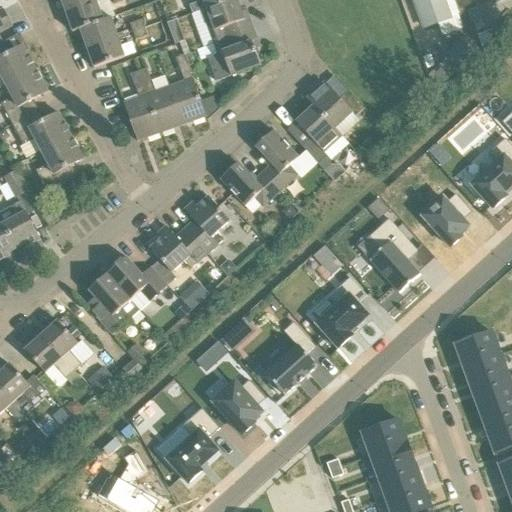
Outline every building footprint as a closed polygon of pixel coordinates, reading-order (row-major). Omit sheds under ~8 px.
[(62,0),(67,13),(98,2),(97,0),(62,0)] [(197,0),(198,3),(190,6),(193,13),(201,11),(230,0),(197,0)] [(205,47),(254,29),(250,18),(245,20),(237,0),(230,0),(201,11),(208,32),(200,35),(205,47)] [(404,0),(417,35),(453,23),(444,0),(404,0)] [(453,0),(462,26),(472,22),(469,12),(464,0),(453,0)] [(475,0),(464,0),(469,12),(478,9),(475,0)] [(105,21),(98,2),(67,13),(74,33),(81,30),(105,21)] [(0,35),(0,33),(13,26),(7,14),(1,18),(0,16),(0,44),(4,43),(0,35)] [(88,49),(120,38),(113,19),(105,21),(81,30),(88,49)] [(170,28),(180,25),(178,20),(168,23),(170,28)] [(134,33),(146,29),(143,21),(131,25),(134,33)] [(137,41),(149,37),(146,29),(134,33),(137,41)] [(259,42),(254,29),(205,47),(210,61),(208,62),(213,76),(215,75),(217,82),(262,66),(256,50),(261,49),(261,48),(256,49),(254,44),(259,42)] [(493,29),(478,35),(483,47),(495,37),(493,29)] [(95,69),(127,57),(120,38),(88,49),(95,69)] [(36,69),(24,47),(10,54),(4,43),(0,44),(0,77),(5,85),(36,69)] [(207,117),(200,99),(185,57),(177,60),(186,82),(171,88),(184,126),(207,117)] [(12,124),(40,110),(34,100),(48,92),(36,69),(5,85),(13,100),(2,105),(12,124)] [(184,126),(171,88),(156,93),(147,70),(140,73),(161,134),(184,126)] [(138,142),(161,134),(140,73),(132,76),(140,98),(125,104),(138,142)] [(314,107),(343,138),(360,123),(355,118),(365,109),(336,77),(327,85),(326,83),(307,99),(314,107)] [(350,146),(343,138),(314,107),(297,123),(312,139),(303,147),(319,165),(328,157),(332,161),(350,146)] [(41,152),(71,136),(60,114),(46,121),(40,110),(12,124),(24,147),(21,149),(27,159),(41,152)] [(7,139),(8,135),(9,134),(6,130),(0,132),(0,137),(2,142),(7,139)] [(290,168),(300,159),(275,131),(257,148),(273,165),(264,173),(282,193),(299,177),(290,168)] [(38,172),(49,193),(76,179),(70,167),(84,159),(71,136),(41,152),(48,166),(38,172)] [(466,185),(489,210),(503,198),(498,192),(511,180),(511,169),(498,155),(466,185)] [(264,173),(255,181),(239,164),(222,180),(248,208),(256,201),(264,210),(282,193),(264,173)] [(5,179),(16,200),(28,194),(17,173),(5,179)] [(219,234),(232,223),(209,197),(198,208),(194,203),(185,211),(195,221),(186,230),(210,256),(220,247),(219,247),(225,241),(219,234)] [(419,223),(446,253),(466,235),(459,227),(468,219),(452,201),(443,209),(439,204),(419,223)] [(42,240),(27,212),(26,213),(21,204),(10,209),(15,219),(4,225),(17,250),(25,245),(27,248),(42,240)] [(289,221),(298,214),(290,205),(285,210),(285,216),(289,221)] [(372,262),(401,295),(422,277),(408,261),(419,252),(391,220),(371,238),(384,251),(372,262)] [(17,250),(4,225),(0,226),(0,262),(10,257),(9,254),(17,250)] [(210,256),(186,230),(176,238),(167,227),(159,234),(162,239),(151,249),(161,260),(152,268),(170,287),(178,280),(173,275),(186,263),(192,270),(198,265),(199,266),(210,256)] [(152,268),(143,276),(127,258),(109,275),(133,302),(142,295),(150,304),(170,287),(152,268)] [(238,269),(232,263),(226,263),(221,268),(229,277),(238,269)] [(141,311),(133,302),(109,275),(90,291),(96,299),(87,307),(113,336),(131,320),(135,324),(143,317),(140,313),(141,311)] [(338,308),(318,326),(339,349),(353,337),(351,334),(370,317),(359,305),(368,297),(352,279),(330,299),(338,308)] [(192,309),(209,293),(198,282),(181,298),(192,309)] [(186,306),(176,315),(182,322),(192,312),(186,306)] [(71,352),(79,344),(59,322),(48,332),(45,328),(39,333),(75,372),(83,365),(71,352)] [(298,347),(265,377),(283,397),(317,367),(306,355),(315,347),(299,330),(290,338),(298,347)] [(39,333),(35,337),(33,338),(37,342),(26,352),(48,376),(56,369),(66,380),(75,372),(39,333)] [(494,333),(457,347),(465,368),(502,355),(494,333)] [(128,354),(134,361),(143,370),(149,364),(142,357),(145,355),(137,346),(128,354)] [(502,355),(465,368),(473,390),(509,377),(502,355)] [(143,370),(134,361),(123,371),(132,380),(143,370)] [(0,385),(27,416),(43,402),(11,365),(0,374),(0,385)] [(98,392),(114,379),(104,367),(88,381),(98,392)] [(511,383),(509,377),(473,390),(481,411),(511,399),(511,383)] [(242,432),(253,423),(250,419),(259,411),(255,406),(264,398),(248,380),(239,388),(235,384),(215,402),(242,432)] [(0,417),(6,412),(8,410),(19,423),(27,416),(0,385),(0,417)] [(511,399),(481,411),(488,433),(511,423),(511,399)] [(74,417),(83,409),(82,407),(79,404),(78,403),(71,403),(66,408),(70,412),(74,417)] [(53,417),(61,426),(61,427),(70,418),(62,409),(53,417)] [(188,481),(202,468),(200,467),(218,450),(208,438),(217,430),(201,412),(184,426),(192,435),(167,457),(188,481)] [(467,435),(478,431),(473,415),(462,419),(467,435)] [(511,423),(488,433),(497,455),(511,449),(511,423)] [(375,457),(409,445),(401,424),(368,434),(375,457)] [(32,452),(34,453),(34,454),(44,445),(42,443),(37,437),(27,446),(32,452)] [(382,479),(417,467),(409,446),(375,457),(382,479)] [(8,461),(10,460),(1,450),(0,451),(0,468),(5,464),(8,461)] [(336,461),(326,465),(330,476),(340,472),(336,461)] [(511,461),(501,466),(509,488),(511,487),(511,461)] [(389,501),(425,489),(417,467),(382,479),(389,501)] [(340,472),(330,476),(334,488),(344,484),(340,472)] [(93,511),(147,511),(150,499),(87,482),(79,508),(93,511)] [(392,511),(430,511),(433,511),(425,489),(389,501),(392,511)] [(345,511),(353,511),(354,511),(350,501),(342,503),(345,511)]
